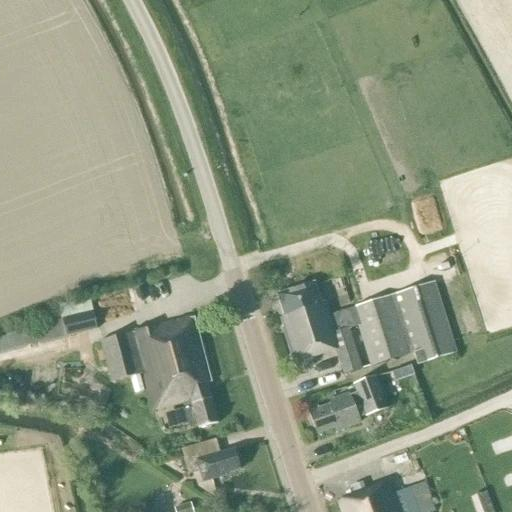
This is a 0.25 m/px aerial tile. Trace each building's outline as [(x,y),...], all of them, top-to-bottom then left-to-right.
[(282,329),(293,364),(335,350),(343,376),(361,371),(348,330),(357,327),(370,368),(413,354),(417,367),(455,355),(433,284),(328,317),(324,303),(320,304),(314,284),(277,296),(283,317),(280,318),(283,329),(282,329)] [(62,321),(67,338),(98,331),(94,313),(62,321)] [(187,425),(196,423),(198,430),(217,425),(207,385),(211,384),(194,318),(100,342),(110,384),(142,375),(152,413),(182,405),(187,425)] [(414,376),(411,366),(399,370),(402,380),(414,376)] [(309,414),(317,435),(333,429),(335,433),(359,424),(357,419),(365,416),(365,418),(387,409),(375,378),(353,387),(356,394),(349,397),(348,395),(328,402),(329,406),(309,414)] [(240,471),(234,451),(220,455),(215,440),(180,451),(188,476),(199,473),(202,484),(224,477),(224,475),(240,471)] [(335,503),(338,511),(417,511),(409,489),(392,496),(388,483),(335,503)]
